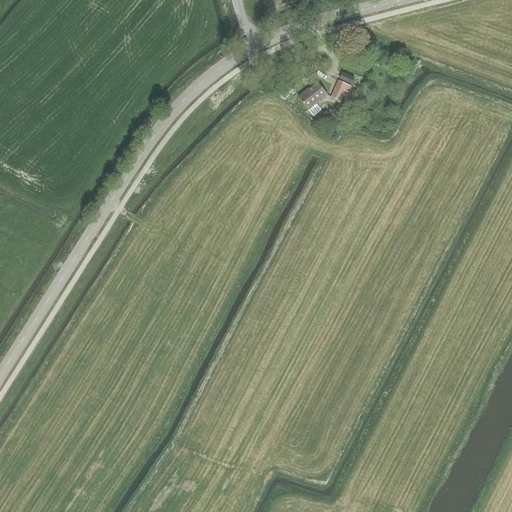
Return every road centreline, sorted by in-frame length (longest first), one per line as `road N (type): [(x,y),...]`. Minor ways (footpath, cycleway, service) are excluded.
road 1 (secondary): [(0,375),(163,123),(251,48)]
road 2 (secondary): [(251,48),(399,0)]
